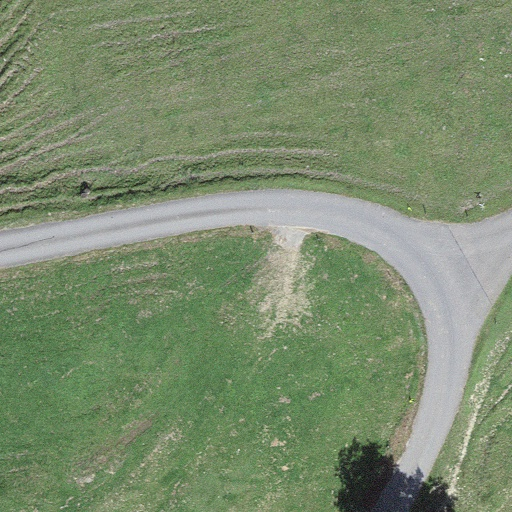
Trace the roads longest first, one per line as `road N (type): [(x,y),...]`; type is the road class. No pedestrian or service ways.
road 1 (track): [(0,250),(177,217),(299,208)]
road 2 (track): [(457,267),(439,404),(388,511)]
road 3 (track): [(299,208),(374,225),(457,267)]
